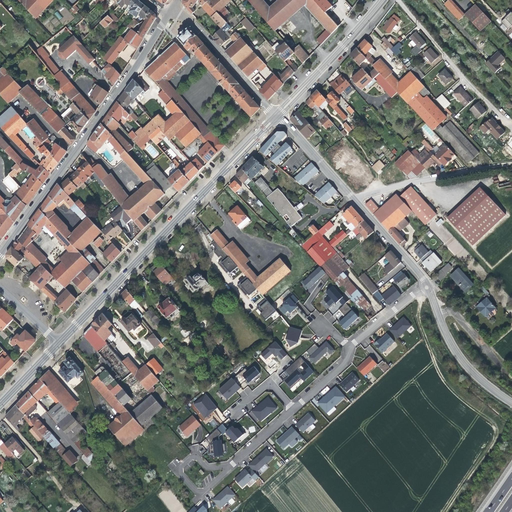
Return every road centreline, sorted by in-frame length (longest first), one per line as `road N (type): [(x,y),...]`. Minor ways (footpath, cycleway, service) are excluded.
road 1 (secondary): [(277,115),(58,342)]
road 2 (residential): [(166,14),(0,253)]
road 3 (track): [(446,511),(494,444),(495,429),(448,386),(412,293)]
road 4 (residential): [(353,198),(511,164)]
road 5 (secondary): [(382,0),(277,115)]
road 6 (residential): [(277,115),(172,6)]
